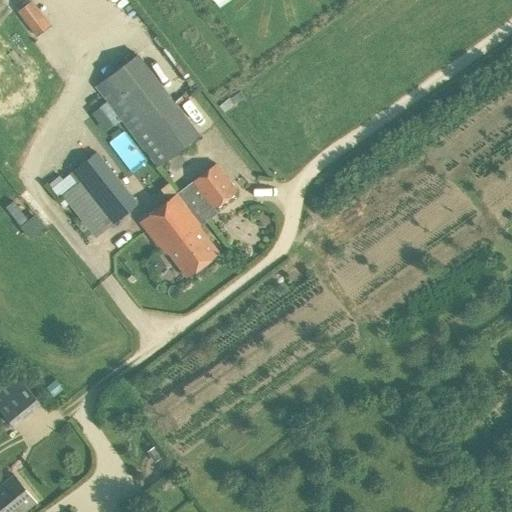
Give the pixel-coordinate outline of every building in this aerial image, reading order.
[(31,0),(17,10),(36,36),(51,25),(31,0)] [(156,166),(198,133),(136,54),(94,87),(156,166)] [(111,226),(137,205),(96,153),(69,174),(77,183),(111,226)] [(214,210),(237,191),(215,163),(177,194),(198,221),(214,210)] [(61,195),(77,183),(69,174),(51,188),(58,198),(61,195)] [(218,253),(198,227),(201,225),(198,221),(177,194),(139,223),(164,255),(167,252),(186,277),(218,253)] [(0,399),(16,426),(45,407),(26,377),(0,392),(0,399)] [(163,457),(155,446),(146,452),(154,463),(163,457)] [(0,511),(21,511),(34,502),(13,475),(0,484),(0,511)]
